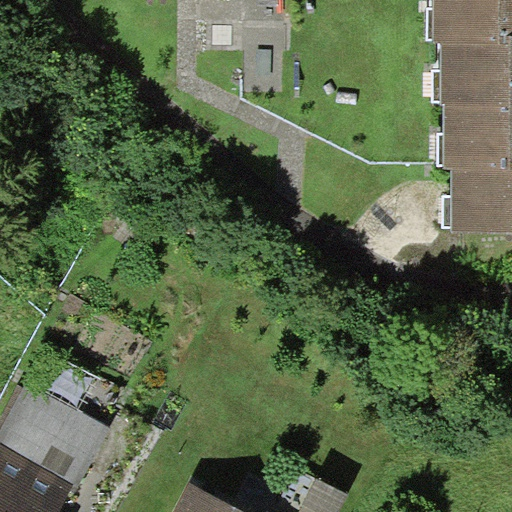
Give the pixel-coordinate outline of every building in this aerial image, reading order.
[(511,231),(511,0),(431,0),(432,54),(441,53),(441,184),(450,184),(450,231),(511,231)] [(0,454),(73,494),(77,497),(113,428),(85,414),(103,380),(56,355),(40,387),(28,381),(0,434),(0,454)] [(0,454),(0,511),(63,511),(73,494),(0,454)] [(318,481),(301,511),(341,511),(349,498),(318,481)] [(239,511),(194,489),(182,511),(239,511)]
